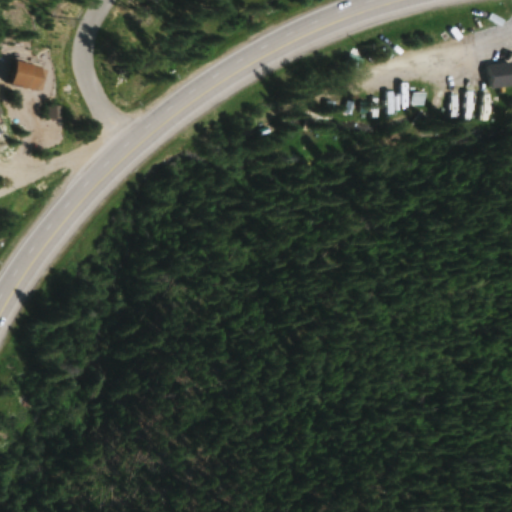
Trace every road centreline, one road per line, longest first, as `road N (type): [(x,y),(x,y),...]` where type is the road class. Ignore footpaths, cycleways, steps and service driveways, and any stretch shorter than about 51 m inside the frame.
road 1 (primary): [(0,324),(48,248),(105,183),(208,98),(295,45),(434,0)]
road 2 (residential): [(128,164),(88,93),(77,50),(97,0)]
